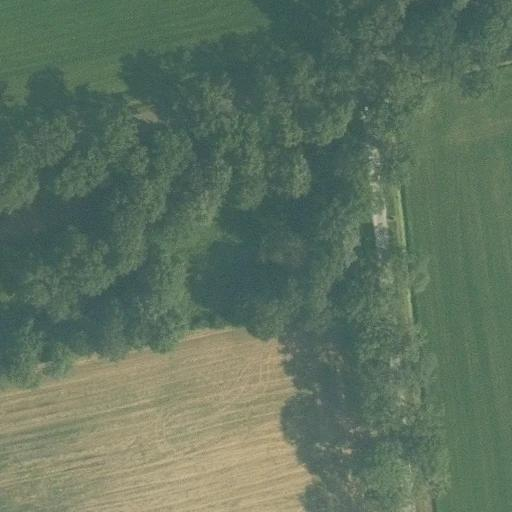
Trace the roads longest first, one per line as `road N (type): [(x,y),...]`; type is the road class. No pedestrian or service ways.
road 1 (unclassified): [(405,511),(365,76)]
road 2 (unclassified): [(0,155),(365,76)]
road 3 (unclassified): [(365,76),(511,45)]
